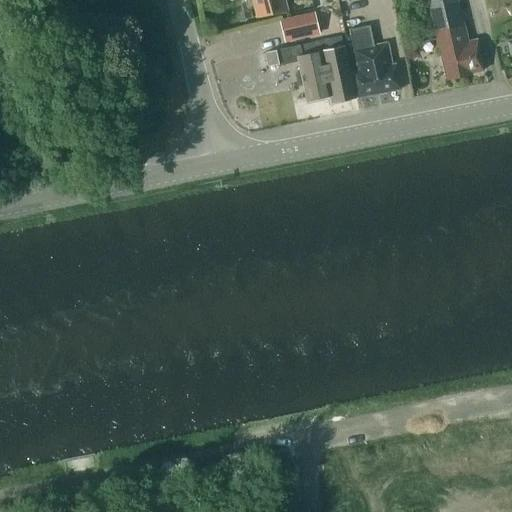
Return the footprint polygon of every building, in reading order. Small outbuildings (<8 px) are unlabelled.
[(252,0),(257,17),(287,10),(284,0),(252,0)] [(468,42),(457,0),(428,0),(441,54),(438,57),(440,66),(444,67),(448,81),(472,76),(472,74),(484,71),(478,41),(469,43),(468,41),(468,42)] [(320,34),(315,11),(279,19),(284,42),(320,34)] [(387,43),(373,46),(369,26),(349,29),(353,50),(344,52),(349,74),(350,74),(356,98),(356,99),(401,90),(395,64),(391,65),(387,43)] [(299,86),(304,85),(307,102),(331,97),(332,103),(356,98),(350,74),(349,74),(344,52),(341,37),(267,53),(270,67),(299,61),(302,74),(296,75),(299,86)]
